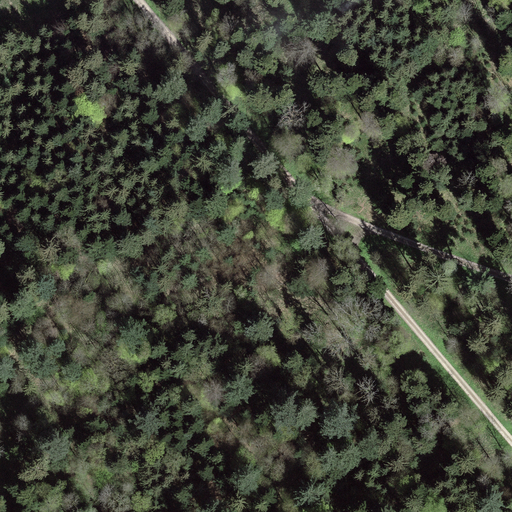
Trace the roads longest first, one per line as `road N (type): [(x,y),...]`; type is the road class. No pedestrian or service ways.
road 1 (track): [(511,441),(314,203)]
road 2 (track): [(135,0),(314,203)]
road 3 (track): [(314,203),(511,279)]
